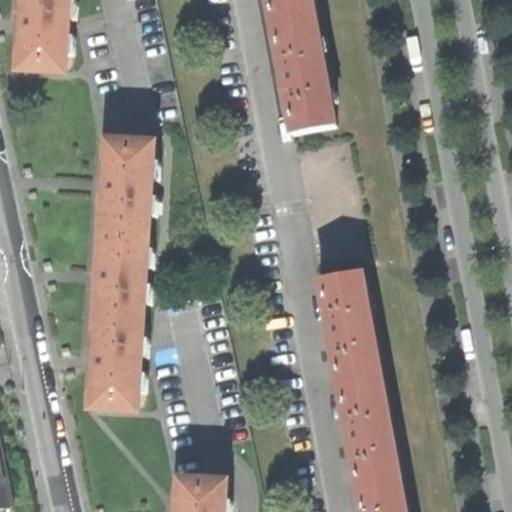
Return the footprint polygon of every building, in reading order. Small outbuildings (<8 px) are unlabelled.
[(27,71),(71,74),(72,56),(73,38),(74,20),(75,2),(75,0),(30,0),(30,18),(24,17),(23,25),(23,31),(29,31),(27,71)] [(274,0),(279,28),(322,21),(321,16),(317,0),(274,0)] [(83,3),(75,2),(74,20),(82,21),(83,3)] [(298,134),(341,127),(322,21),(279,28),(289,81),(298,134)] [(81,38),(73,38),(72,56),(80,57),(81,38)] [(99,409),(143,411),(144,395),(145,376),(146,359),(147,341),(149,307),(151,288),(152,272),(153,254),(155,220),(156,201),(157,185),(158,166),(160,149),(115,146),(113,183),(107,183),(106,191),(106,197),(112,197),(107,271),(101,270),(101,279),(100,285),(106,285),(101,359),(96,359),(96,365),(95,372),(101,373),(99,409)] [(166,167),(158,166),(157,185),(166,185),(166,167)] [(164,202),(156,201),(155,220),(163,220),(164,202)] [(160,254),(153,254),(152,272),(160,272),(160,254)] [(335,332),(345,388),(388,380),(368,275),(326,282),(335,332)] [(158,289),(151,288),(149,307),(157,307),(158,289)] [(155,342),(147,341),(146,359),(154,360),(155,342)] [(152,377),(145,376),(144,395),(152,395),(152,377)] [(355,439),(365,494),(407,486),(388,380),(345,388),(355,439)] [(0,508),(14,505),(10,486),(0,437),(0,508)] [(229,511),(230,504),(231,486),(187,483),(185,511),(229,511)] [(368,511),(411,511),(407,486),(365,494),(368,511)]
